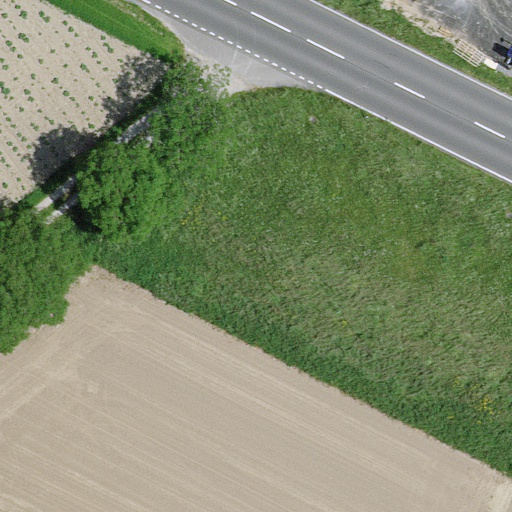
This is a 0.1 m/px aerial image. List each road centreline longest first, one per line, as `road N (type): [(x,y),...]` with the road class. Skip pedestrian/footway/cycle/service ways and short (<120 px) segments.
road 1 (residential): [(0,254),(277,30)]
road 2 (primary): [(277,30),(511,145)]
